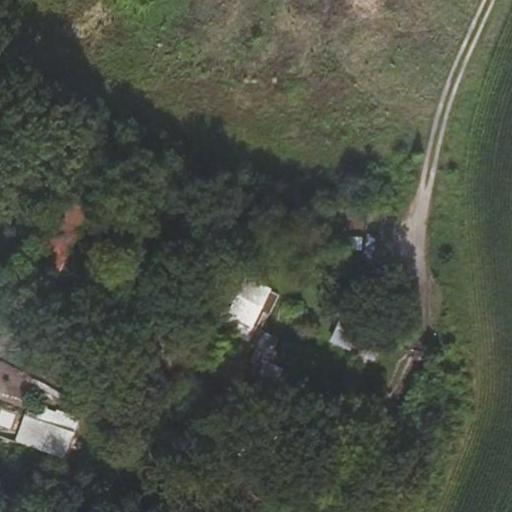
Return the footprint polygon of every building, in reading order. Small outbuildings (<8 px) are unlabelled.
[(60,196),(29,262),(58,276),(89,210),(60,196)] [(263,339),(277,345),(288,319),(298,323),(306,302),(267,285),(256,308),(262,311),(254,329),(266,334),(263,339)] [(362,327),(353,349),(396,368),(405,346),(362,327)] [(301,367),(291,391),(307,398),(318,374),(301,367)] [(32,401),(18,441),(61,456),(75,416),(32,401)]
